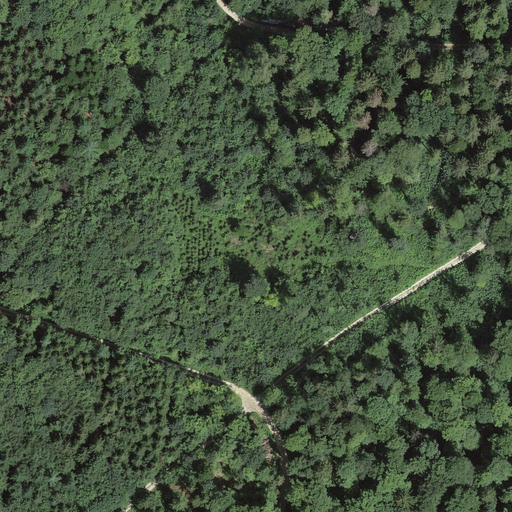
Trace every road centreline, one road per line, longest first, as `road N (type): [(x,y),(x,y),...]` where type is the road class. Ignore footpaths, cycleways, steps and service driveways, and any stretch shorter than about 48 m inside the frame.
road 1 (track): [(511,226),(320,348),(115,511)]
road 2 (track): [(280,511),(284,452),(255,404),(227,385),(0,309)]
road 3 (track): [(511,46),(416,45),(258,25),(221,0)]
